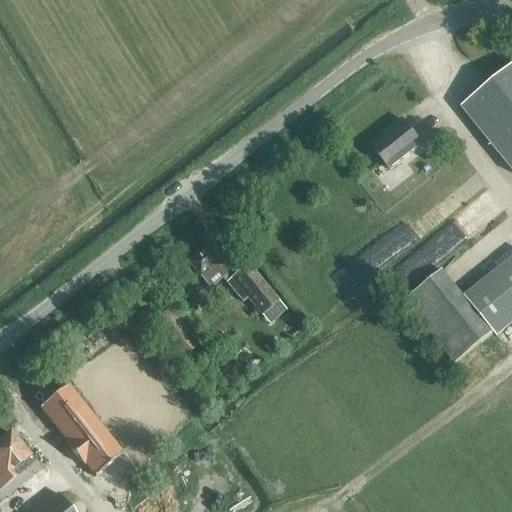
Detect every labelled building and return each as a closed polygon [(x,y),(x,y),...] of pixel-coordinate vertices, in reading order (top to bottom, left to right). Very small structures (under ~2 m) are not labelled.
[(511,67),(462,108),(511,169),(511,67)] [(391,174),(426,147),(403,119),(383,134),(385,137),(371,148),(391,174)] [(209,290),(229,275),(207,248),(188,263),(209,290)] [(498,339),(511,327),(511,258),(464,297),(498,339)] [(244,304),(246,301),(261,318),(280,303),(249,264),(230,280),(231,281),(226,284),(244,304)] [(442,281),(404,311),(454,375),(492,345),(442,281)] [(179,360),(196,346),(168,310),(151,323),(179,360)] [(100,491),(133,464),(68,381),(35,407),(100,491)] [(7,447),(0,451),(0,492),(26,472),(7,447)] [(71,511),(59,497),(39,511),(71,511)]
